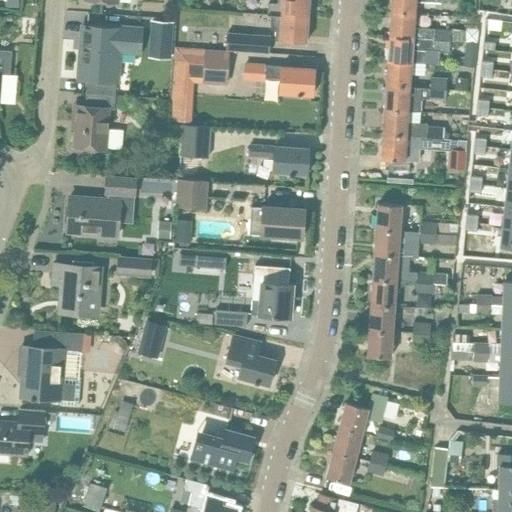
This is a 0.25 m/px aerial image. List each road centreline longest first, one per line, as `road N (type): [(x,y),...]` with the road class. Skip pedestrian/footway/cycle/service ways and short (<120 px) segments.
road 1 (residential): [(267,511),(326,331),(350,0)]
road 2 (residential): [(6,176),(43,154),(54,0)]
